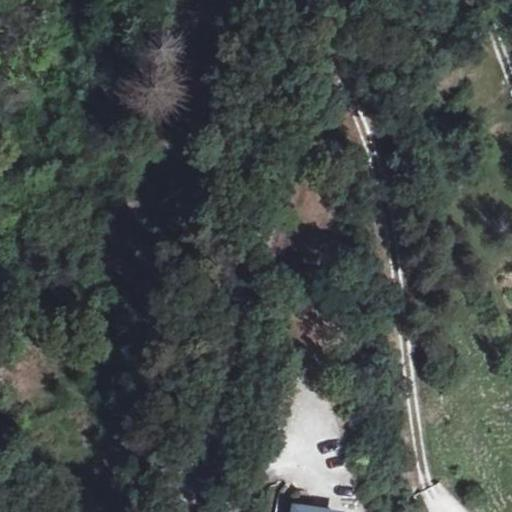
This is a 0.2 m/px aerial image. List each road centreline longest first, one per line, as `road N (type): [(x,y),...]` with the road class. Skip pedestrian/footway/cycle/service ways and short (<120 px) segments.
road 1 (unclassified): [(193,511),(325,47)]
road 2 (residential): [(325,47),(372,152),(387,218),(423,481)]
